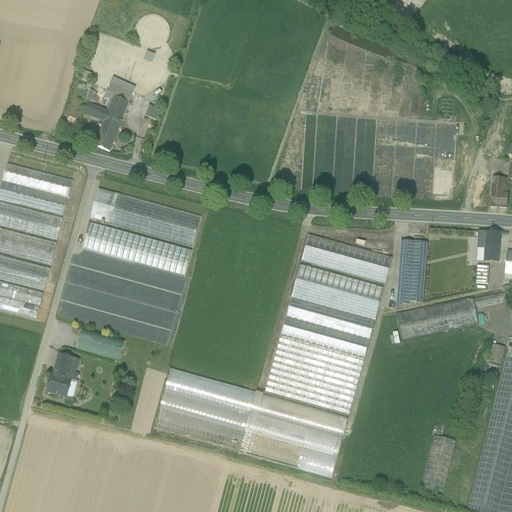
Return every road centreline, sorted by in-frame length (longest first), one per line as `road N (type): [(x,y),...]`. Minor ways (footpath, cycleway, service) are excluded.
road 1 (tertiary): [(511,222),(317,209),(0,135)]
road 2 (track): [(94,160),(0,502)]
